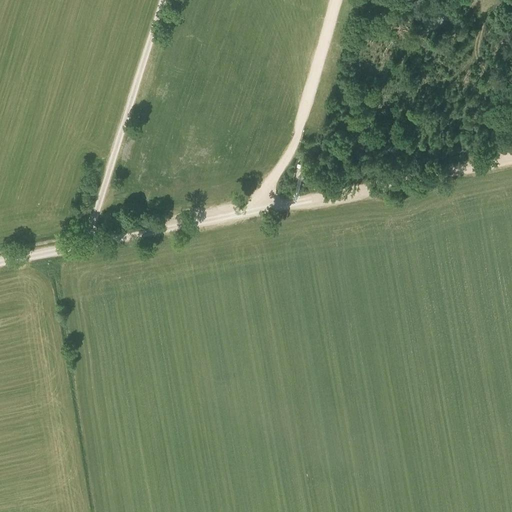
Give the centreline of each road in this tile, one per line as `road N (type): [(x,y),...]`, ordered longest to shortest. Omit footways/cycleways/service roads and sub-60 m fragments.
road 1 (track): [(86,244),(511,160)]
road 2 (track): [(86,244),(162,0)]
road 3 (track): [(338,0),(293,144),(273,176),(276,206)]
